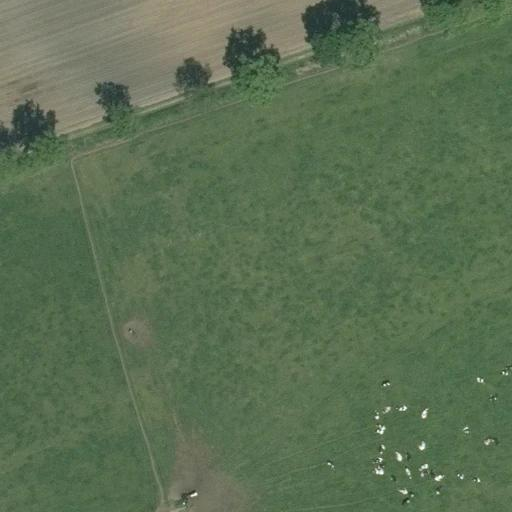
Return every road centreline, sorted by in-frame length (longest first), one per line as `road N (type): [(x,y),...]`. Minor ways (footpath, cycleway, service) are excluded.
road 1 (track): [(0,163),(474,0)]
road 2 (track): [(70,138),(179,511)]
